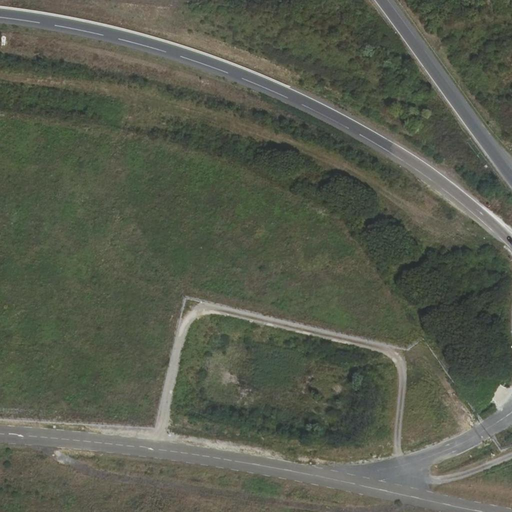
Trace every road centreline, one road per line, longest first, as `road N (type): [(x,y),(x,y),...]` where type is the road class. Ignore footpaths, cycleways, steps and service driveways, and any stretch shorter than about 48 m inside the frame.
road 1 (track): [(511,454),(450,478),(407,473),(397,448),(404,387),(395,354),(208,308),(180,332),(156,448)]
road 2 (trunk): [(0,11),(183,51),(404,157),(511,242)]
road 3 (trunk): [(511,180),(382,0)]
